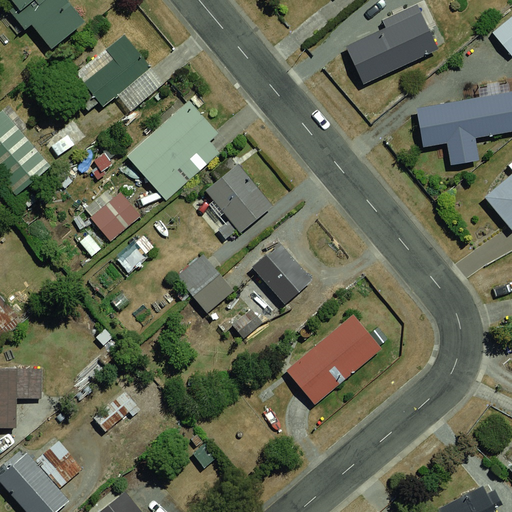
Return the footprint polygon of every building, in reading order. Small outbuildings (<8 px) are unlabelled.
[(62,0),(9,0),(2,6),(43,53),(81,21),(62,0)] [(511,12),(510,10),(485,31),(507,59),(511,54),(511,12)] [(411,12),(341,39),(355,75),(425,47),(411,12)] [(78,84),(93,103),(141,64),(126,46),(78,84)] [(511,93),(408,109),(414,146),(441,142),(445,167),(474,163),(470,136),(511,129),(511,93)] [(171,106),(119,152),(160,197),(212,151),(171,106)] [(0,112),(0,111),(0,181),(11,195),(46,167),(0,112)] [(228,163),(199,189),(238,230),(266,204),(228,163)] [(511,168),(478,195),(506,229),(511,224),(511,168)] [(108,174),(72,206),(104,241),(139,209),(108,174)] [(106,249),(88,226),(75,237),(92,259),(106,249)] [(164,238),(153,227),(120,259),(131,270),(164,238)] [(271,241),(247,263),(285,303),(308,281),(271,241)] [(192,252),(168,274),(200,309),(224,286),(192,252)] [(0,302),(0,332),(14,321),(0,302)] [(348,311),(281,368),(312,405),(379,347),(348,311)] [(0,365),(0,427),(6,428),(9,396),(30,395),(31,367),(0,365)] [(130,375),(83,420),(106,443),(152,399),(130,375)] [(211,440),(193,456),(206,470),(223,454),(211,440)] [(19,446),(0,463),(0,488),(21,511),(50,511),(66,498),(19,446)] [(511,455),(502,466),(511,475),(511,455)] [(163,484),(151,493),(165,511),(172,511),(180,506),(163,484)] [(137,511),(116,486),(84,511),(137,511)] [(493,511),(483,487),(431,509),(432,511),(493,511)]
